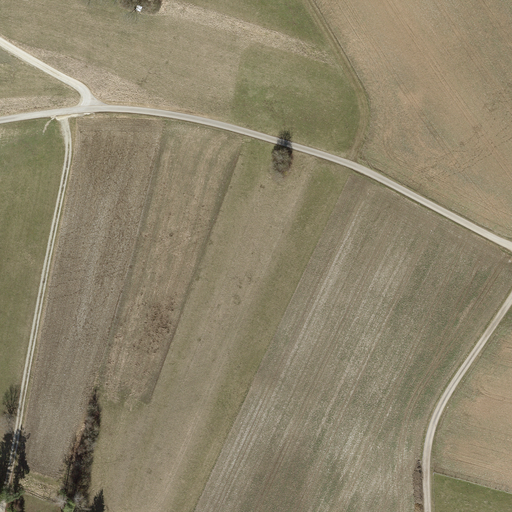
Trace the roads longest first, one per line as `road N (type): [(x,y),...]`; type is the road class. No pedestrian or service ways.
road 1 (track): [(511,248),(352,167),(219,122),(94,108),(0,124)]
road 2 (track): [(59,115),(65,142),(6,511)]
road 3 (track): [(428,511),(426,446),(438,414),(511,300)]
road 4 (track): [(352,167),(365,132),(365,97),(308,0)]
